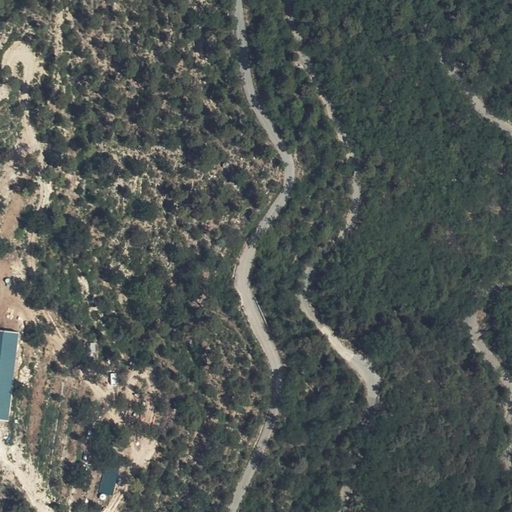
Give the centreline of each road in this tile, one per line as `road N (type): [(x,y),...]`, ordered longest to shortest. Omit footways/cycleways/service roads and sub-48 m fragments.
road 1 (track): [(296,0),(302,41),(353,159),(350,218),(302,277),(302,301),(368,373),(350,511)]
road 2 (residential): [(237,0),(251,94),(289,175),(279,207),(245,256),(242,279),(277,373),(273,408),(230,511)]
road 3 (residential): [(511,125),(465,89),(416,0)]
road 4 (residential): [(511,400),(471,325),(474,299),(491,279),(511,272)]
